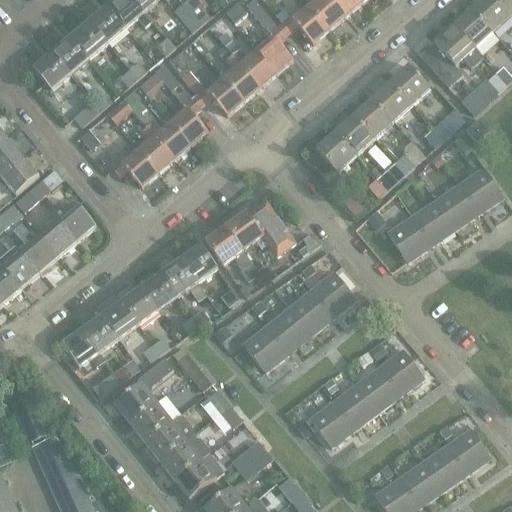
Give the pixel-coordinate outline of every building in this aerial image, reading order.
[(118,0),(108,9),(127,32),(137,23),(144,32),(152,25),(145,16),(131,0),(118,0)] [(131,0),(145,16),(164,0),(131,0)] [(190,0),(183,6),(202,28),(210,21),(192,0),(190,0)] [(310,8),(330,32),(347,18),(331,0),(314,0),(317,2),(310,8)] [(331,0),(347,18),(363,5),(358,0),(331,0)] [(485,0),(472,13),(493,36),(511,19),(495,2),(493,0),(485,0)] [(511,0),(493,0),(495,2),(511,19),(511,18),(511,0)] [(257,54),(276,77),(293,64),(279,46),(286,40),(278,29),(254,3),(248,8),(274,39),(257,54)] [(227,15),(236,26),(250,14),(241,4),(227,15)] [(202,28),(183,6),(173,15),(174,17),(170,20),(184,37),(188,33),(192,38),(202,28)] [(330,32),(310,8),(292,23),(289,19),(282,25),(291,36),(298,29),(313,47),(330,32)] [(89,25),(108,47),(127,32),(108,9),(89,25)] [(453,29),(474,53),(493,36),(472,13),(453,29)] [(71,40),(90,63),(108,47),(89,25),(71,40)] [(474,53),(453,29),(434,46),(456,70),(474,53)] [(53,56),(72,79),(90,63),(71,40),(53,56)] [(156,51),(165,61),(175,51),(167,41),(156,51)] [(276,77),(257,54),(248,61),(239,52),(232,44),(225,49),(234,59),(260,91),(276,77)] [(224,50),(217,56),(223,62),(226,66),(233,60),(224,50)] [(72,79),(53,56),(34,72),(54,94),(72,79)] [(225,81),(244,104),(260,91),(234,59),(233,60),(226,66),(225,67),(232,75),(225,81)] [(130,73),(139,83),(148,76),(139,65),(130,73)] [(164,69),(155,76),(156,76),(164,87),(171,94),(171,95),(180,88),(164,69)] [(391,86),(411,110),(431,92),(410,69),(391,86)] [(496,76),(506,88),(511,83),(511,80),(503,70),(496,76)] [(139,83),(130,73),(119,82),(128,92),(139,83)] [(244,104),(225,81),(207,95),(190,75),(187,78),(182,73),(178,77),(196,98),(205,108),(213,101),(228,118),(244,104)] [(487,84),(497,96),(506,88),(496,76),(487,84)] [(148,83),(140,90),(148,101),(156,94),(148,83)] [(373,103),(393,126),(411,110),(391,86),(373,103)] [(171,126),(191,149),(208,135),(193,118),(200,112),(192,102),(184,94),(176,101),(186,113),(171,126)] [(93,104),(102,113),(111,106),(102,96),(93,104)] [(130,110),(124,102),(107,116),(117,127),(133,114),(130,110)] [(354,119),(375,143),(393,126),(373,103),(354,119)] [(102,113),(93,104),(75,119),(83,129),(102,113)] [(191,149),(171,126),(169,127),(154,109),(139,122),(146,131),(147,130),(175,163),(191,149)] [(454,113),(433,132),(433,133),(443,145),(465,126),(454,113)] [(336,136),(356,160),(375,143),(354,119),(336,136)] [(478,146),(490,135),(479,123),(467,135),(478,146)] [(139,153),(159,176),(175,163),(147,130),(146,131),(138,137),(146,147),(139,153)] [(0,131),(0,147),(8,141),(0,131)] [(420,143),(431,155),(443,145),(433,133),(433,132),(420,143)] [(89,156),(92,153),(100,146),(89,133),(78,143),(89,156)] [(356,160),(336,136),(317,153),(337,177),(356,160)] [(458,140),(453,145),(466,159),(471,155),(469,152),(458,140)] [(8,141),(0,147),(0,177),(1,178),(24,159),(8,141)] [(396,164),(407,176),(424,160),(414,149),(396,164)] [(159,176),(139,153),(122,167),(119,164),(111,170),(120,180),(128,173),(142,190),(159,176)] [(438,158),(431,165),(437,172),(444,166),(438,158)] [(24,159),(1,178),(17,197),(39,179),(24,159)] [(407,176),(396,164),(387,172),(398,184),(407,176)] [(459,188),(480,217),(504,201),(484,171),(459,188)] [(27,198),(35,207),(63,183),(55,174),(27,198)] [(375,183),(367,190),(376,200),(378,202),(386,195),(375,183)] [(456,234),(480,217),(459,188),(436,204),(456,234)] [(354,197),(344,205),(356,219),(365,211),(354,197)] [(35,207),(27,198),(17,207),(25,216),(35,207)] [(412,220),(432,250),(456,234),(436,204),(412,220)] [(244,255),(245,255),(264,242),(277,261),(296,248),(268,207),(250,219),(248,216),(227,231),(244,255)] [(58,224),(77,246),(96,230),(77,208),(67,217),(60,209),(51,217),(58,224)] [(377,216),(367,223),(375,234),(385,227),(377,216)] [(0,220),(0,229),(3,233),(12,226),(4,217),(0,220)] [(432,250),(412,220),(388,237),(408,266),(432,250)] [(40,239),(58,261),(77,246),(58,224),(40,239)] [(247,286),(259,277),(245,255),(244,255),(227,231),(207,245),(224,269),(235,262),(242,273),(239,275),(247,286)] [(307,248),(299,254),(303,260),(321,247),(319,245),(311,236),(303,242),(307,248)] [(21,255),(40,277),(58,261),(40,239),(21,255)] [(3,270),(22,292),(40,277),(21,255),(16,249),(0,262),(0,264),(4,270),(3,270)] [(182,263),(199,287),(219,272),(202,249),(182,263)] [(163,277),(180,301),(191,293),(199,304),(207,298),(199,287),(182,263),(163,277)] [(311,268),(302,275),(307,281),(315,275),(311,268)] [(0,272),(0,305),(2,308),(22,292),(3,270),(0,272)] [(312,294),(334,322),(357,304),(335,275),(312,294)] [(143,291),(160,315),(180,301),(163,277),(143,291)] [(240,291),(239,292),(245,301),(246,302),(251,298),(250,297),(244,288),(240,291)] [(123,305),(140,329),(160,315),(143,291),(123,305)] [(228,310),(238,302),(231,293),(221,300),(228,310)] [(334,322),(312,294),(289,312),(312,340),(334,322)] [(261,304),(252,311),(258,319),(267,313),(261,304)] [(103,319),(120,343),(140,329),(123,305),(103,319)] [(267,330),(289,358),(312,340),(289,312),(267,330)] [(193,320),(200,330),(208,324),(201,314),(193,320)] [(83,333),(100,357),(120,343),(103,319),(83,333)] [(200,330),(193,320),(182,328),(189,338),(200,330)] [(224,330),(214,338),(222,346),(231,339),(224,330)] [(289,358),(267,330),(244,348),(266,376),(289,358)] [(100,357),(83,333),(63,348),(71,359),(80,372),(85,378),(104,365),(99,358),(100,357)] [(154,348),(161,358),(169,352),(162,343),(154,348)] [(161,358),(154,348),(143,356),(150,366),(161,358)] [(381,349),(371,356),(377,364),(387,356),(381,349)] [(380,371),(402,400),(425,382),(404,353),(380,371)] [(367,356),(357,363),(363,371),(373,363),(367,356)] [(190,381),(199,374),(186,357),(177,364),(190,381)] [(71,359),(64,363),(74,376),(80,372),(71,359)] [(116,409),(131,428),(158,407),(147,393),(173,373),(164,362),(136,384),(140,390),(116,409)] [(114,377),(121,387),(131,380),(124,370),(114,377)] [(357,388),(379,417),(402,400),(380,371),(357,388)] [(199,374),(190,381),(202,396),(211,388),(199,374)] [(100,401),(112,393),(121,387),(114,377),(93,391),(100,401)] [(331,398),(339,392),(333,383),(324,389),(331,398)] [(334,405),(356,434),(379,417),(357,388),(334,405)] [(220,418),(230,411),(216,395),(207,402),(220,418)] [(31,401),(13,409),(29,446),(48,437),(31,401)] [(356,434),(334,405),(311,423),(332,452),(356,434)] [(158,407),(131,428),(145,446),(172,425),(158,407)] [(230,411),(220,418),(232,433),(241,425),(230,411)] [(179,420),(172,425),(145,446),(160,465),(187,444),(194,438),(194,434),(183,420),(179,420)] [(306,426),(299,431),(306,442),(313,436),(306,426)] [(444,444),(452,439),(446,431),(439,437),(444,444)] [(447,449),(468,478),(492,462),(472,432),(447,449)] [(187,444),(160,465),(175,484),(202,463),(210,457),(210,453),(199,440),(195,439),(194,438),(187,444)] [(50,444),(35,451),(52,490),(62,511),(89,511),(74,479),(73,479),(62,455),(58,456),(55,449),(52,443),(50,444)] [(239,476),(265,455),(257,445),(231,466),(239,476)] [(4,447),(0,448),(0,470),(12,465),(4,447)] [(468,478),(447,449),(424,465),(444,495),(468,478)] [(265,455),(239,476),(246,485),(272,463),(265,455)] [(202,463),(175,484),(190,503),(224,476),(210,457),(202,463)] [(396,463),(390,467),(393,473),(400,468),(396,463)] [(444,495),(424,465),(400,482),(421,511),(444,495)] [(381,474),(387,483),(394,478),(388,469),(381,474)] [(0,511),(15,511),(0,478),(0,511)] [(419,511),(421,511),(400,482),(376,499),(385,511),(419,511)] [(279,491),(292,507),(301,499),(288,483),(279,491)] [(206,511),(244,511),(248,510),(246,508),(233,491),(206,511)] [(311,511),(301,499),(292,507),(296,511),(311,511)] [(244,511),(258,511),(257,510),(261,507),(256,501),(246,508),(248,510),(244,511)]
